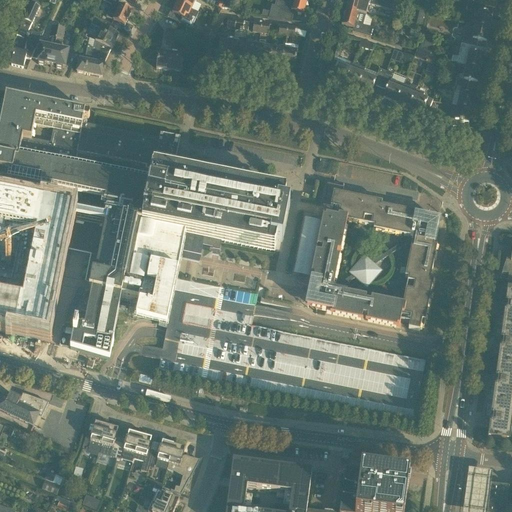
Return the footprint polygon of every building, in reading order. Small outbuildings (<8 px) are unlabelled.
[(99,0),(90,0),(80,21),(89,26),(101,1),(99,0)] [(117,5),(119,2),(117,1),(115,0),(101,0),(101,1),(112,6),(110,10),(117,14),(115,16),(108,13),(106,18),(113,21),(124,27),(131,12),(117,5)] [(179,0),(177,4),(191,10),(196,0),(179,0)] [(222,9),(223,9),(234,11),(237,0),(225,0),(223,6),(222,9)] [(274,7),(285,10),(292,12),(303,16),(308,0),(307,0),(282,0),(281,4),(276,2),(274,7)] [(371,0),(370,0),(349,0),(346,11),(365,16),(368,6),(390,12),(393,2),(386,0),(374,0),(374,2),(371,0)] [(191,10),(177,4),(172,15),(182,20),(180,25),(191,30),(199,14),(191,10)] [(489,30),(492,16),(485,14),(484,14),(485,7),(471,5),(469,12),(471,12),(468,25),(489,30)] [(283,20),(285,13),(272,11),(271,18),(283,20)] [(365,16),(346,11),(342,26),(353,29),(352,33),(370,38),(373,29),(363,26),(365,16)] [(94,42),(96,43),(111,50),(118,37),(112,34),(115,28),(94,18),(91,25),(100,29),(94,42)] [(235,31),(236,20),(228,19),(226,30),(235,31)] [(24,20),(17,36),(22,39),(29,23),(24,20)] [(236,20),(235,31),(243,32),(244,21),(236,20)] [(252,33),(260,34),(262,23),(254,22),(252,33)] [(45,65),(51,66),(59,24),(54,23),(53,28),(52,28),(49,45),(51,46),(51,48),(40,46),(36,63),(38,64),(38,65),(45,67),(45,65)] [(262,23),(260,34),(268,35),(270,24),(262,23)] [(59,24),(51,66),(56,67),(56,69),(63,70),(63,69),(65,69),(69,52),(58,49),(58,47),(60,48),(64,30),(65,25),(59,24)] [(286,38),(288,27),(279,25),(278,37),(286,38)] [(486,43),(489,30),(468,25),(467,32),(465,32),(462,45),(463,45),(476,48),(478,42),(479,42),(486,43)] [(212,29),(208,27),(203,29),(201,34),(208,38),(212,29)] [(288,27),(286,38),(294,39),(296,28),(288,27)] [(165,41),(173,42),(174,31),(166,30),(165,41)] [(174,31),(173,42),(180,43),(181,32),(174,31)] [(11,66),(23,69),(26,59),(31,60),(35,51),(39,42),(41,35),(32,33),(30,39),(25,38),(21,52),(15,50),(11,66)] [(230,60),(233,42),(228,41),(228,43),(213,41),(212,50),(219,51),(217,58),(230,60)] [(361,41),(359,48),(372,52),(374,45),(361,41)] [(233,42),(230,60),(243,62),(245,45),(237,44),(238,42),(233,42)] [(96,43),(94,51),(89,76),(101,78),(104,65),(111,50),(96,43)] [(245,45),(243,62),(256,64),(259,44),(253,44),(253,46),(245,45)] [(269,65),(271,49),(264,48),(265,45),(259,44),(256,64),(269,65)] [(285,45),(285,48),(282,67),(295,69),(298,47),(285,45)] [(475,54),(476,48),(463,45),(458,66),(466,67),(480,70),(483,57),(476,55),(475,54)] [(271,49),(269,65),(282,67),(285,48),(279,47),(279,50),(271,49)] [(79,60),(77,73),(89,76),(94,51),(87,49),(85,61),(79,60)] [(418,49),(414,58),(427,63),(430,54),(418,49)] [(156,70),(169,72),(171,53),(167,52),(166,54),(158,53),(156,70)] [(176,54),(171,53),(169,72),(182,73),(184,57),(176,56),(176,54)] [(334,58),(333,61),(330,69),(335,70),(334,72),(335,72),(332,78),(344,83),(350,70),(352,65),(337,59),(334,58)] [(344,83),(357,89),(362,75),(365,70),(353,65),(351,71),(350,70),(344,83)] [(457,79),(455,86),(467,89),(469,82),(470,83),(470,82),(477,84),(480,70),(466,67),(463,80),(457,79)] [(374,86),(380,88),(386,73),(379,70),(375,80),(362,75),(357,89),(370,94),(373,87),(374,86)] [(383,99),(396,104),(403,85),(392,81),(394,76),(386,73),(380,88),(386,91),(386,92),(383,99)] [(408,109),(416,91),(417,88),(410,86),(410,88),(403,85),(396,104),(408,109)] [(466,95),(467,89),(455,86),(453,93),(460,94),(457,108),(471,111),(474,97),(467,95),(466,95)] [(416,91),(408,109),(422,114),(424,107),(425,108),(425,107),(430,108),(433,101),(424,97),(425,94),(416,91)] [(0,186),(77,202),(74,212),(68,247),(100,253),(95,275),(92,274),(90,286),(89,292),(92,292),(84,329),(75,327),(74,330),(70,348),(68,360),(110,371),(122,310),(138,313),(135,328),(165,334),(186,233),(188,234),(186,243),(188,243),(188,246),(190,248),(191,248),(193,248),(195,247),(196,245),(202,246),(203,240),(203,239),(204,237),(221,240),(222,240),(274,251),(275,251),(286,198),(285,198),(264,194),(243,190),(236,188),(210,183),(152,172),(156,155),(176,159),(180,139),(160,135),(159,137),(159,141),(82,125),(83,119),(88,120),(90,117),(89,114),(31,102),(31,100),(28,99),(23,99),(23,100),(6,97),(4,106),(2,106),(0,115),(0,116),(2,117),(0,125),(0,186)] [(471,111),(457,108),(454,122),(452,121),(451,126),(459,128),(460,123),(461,123),(468,124),(471,111)] [(432,293),(431,293),(433,281),(430,280),(437,247),(434,246),(439,221),(414,216),(414,213),(381,206),(382,203),(372,201),(372,198),(362,196),(362,199),(342,195),(344,186),(343,186),(342,188),(327,185),(323,206),(333,208),(331,217),(326,216),(324,224),(321,224),(322,219),(321,219),(320,219),(318,218),(316,218),(314,218),(312,219),(310,219),(311,219),(312,219),(312,222),(306,221),(295,274),(299,275),(297,282),(298,283),(299,284),(301,285),(303,285),(304,286),(306,286),(307,286),(309,287),(309,285),(311,286),(307,309),(362,320),(363,317),(367,318),(366,321),(399,328),(400,322),(409,324),(408,330),(420,332),(420,328),(424,329),(430,299),(431,299),(432,293)] [(0,331),(48,341),(74,213),(0,198),(0,331)] [(508,282),(511,282),(511,251),(511,262),(506,262),(502,274),(509,275),(508,282)] [(507,305),(506,313),(504,313),(502,327),(511,328),(511,290),(507,290),(505,305),(507,305)] [(511,328),(502,327),(500,342),(502,342),(501,350),(499,350),(497,365),(511,366),(511,328)] [(4,334),(3,345),(14,346),(15,335),(4,334)] [(496,388),(494,388),(492,402),(511,404),(511,366),(497,365),(495,380),(497,380),(496,388)] [(10,396),(9,399),(8,402),(3,399),(0,405),(0,411),(32,427),(37,417),(41,418),(48,404),(23,395),(20,401),(10,396)] [(511,404),(492,402),(492,405),(490,417),(492,417),(491,425),(489,425),(487,440),(509,443),(511,422),(511,404)] [(101,446),(107,427),(95,424),(92,435),(87,434),(82,449),(88,451),(88,453),(99,456),(101,446)] [(110,458),(116,459),(120,443),(115,442),(118,431),(107,427),(101,446),(113,449),(110,458)] [(4,428),(2,434),(11,438),(13,432),(4,428)] [(11,438),(2,434),(0,438),(0,440),(5,443),(8,437),(11,438)] [(124,452),(135,455),(140,437),(129,434),(126,445),(120,443),(116,459),(121,461),(124,452)] [(140,437),(135,455),(146,458),(145,463),(150,465),(154,453),(148,451),(151,440),(140,437)] [(157,461),(168,465),(174,446),(162,443),(159,454),(154,453),(150,465),(151,465),(150,469),(154,470),(155,466),(156,466),(157,461)] [(178,473),(184,474),(183,477),(190,480),(196,467),(198,464),(186,458),(184,457),(184,458),(183,457),(185,449),(174,446),(168,465),(180,468),(178,473)] [(404,511),(408,481),(345,472),(339,511),(314,511),(307,511),(312,473),(233,463),(226,511),(404,511)] [(41,489),(45,491),(56,496),(60,488),(44,481),(41,489)] [(157,492),(152,503),(173,511),(174,511),(179,501),(168,497),(171,491),(155,485),(153,490),(157,492)] [(505,511),(509,487),(489,485),(484,511),(505,511)] [(184,489),(184,490),(176,488),(173,493),(181,496),(185,490),(184,489)] [(68,509),(71,502),(63,498),(58,509),(65,511),(66,511),(68,509)] [(71,502),(68,509),(75,511),(79,511),(81,509),(75,506),(75,504),(71,502)] [(173,511),(152,503),(148,511),(173,511)]
